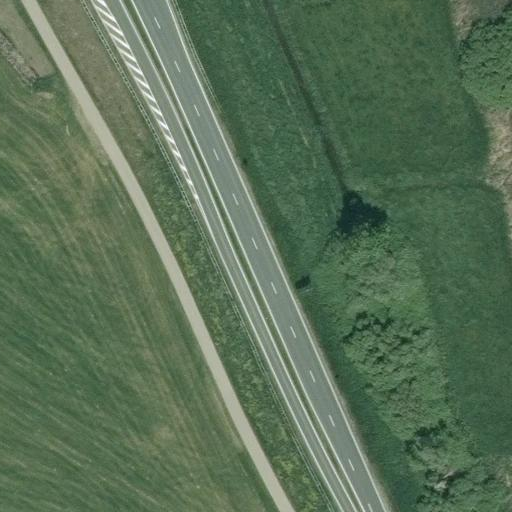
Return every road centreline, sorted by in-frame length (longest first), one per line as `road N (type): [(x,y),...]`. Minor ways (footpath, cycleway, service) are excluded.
road 1 (primary): [(109,0),(350,511)]
road 2 (primary): [(373,511),(145,0)]
